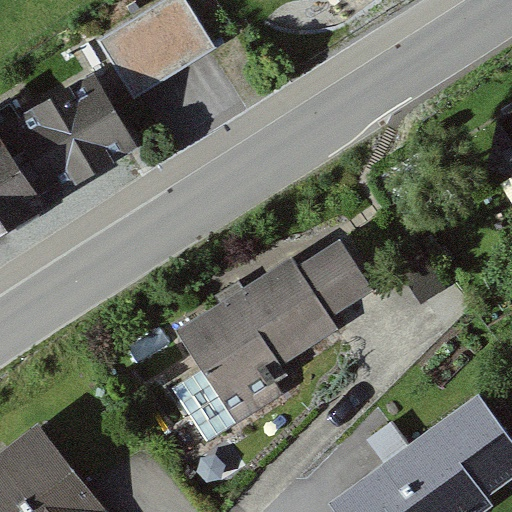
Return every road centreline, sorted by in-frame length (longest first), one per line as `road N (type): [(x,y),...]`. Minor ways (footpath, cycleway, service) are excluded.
road 1 (tertiary): [(0,327),(119,244),(511,1)]
road 2 (unknown): [(394,301),(369,356),(241,511)]
